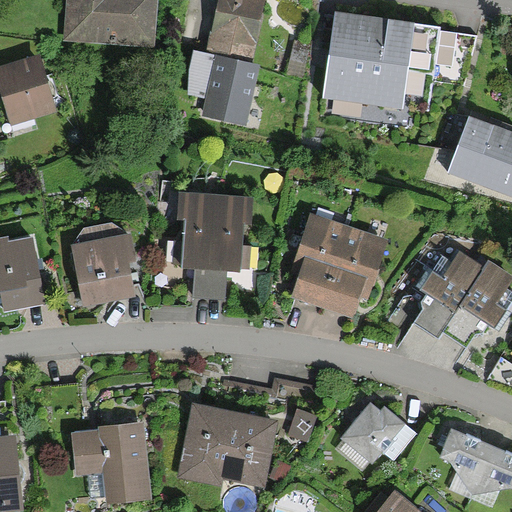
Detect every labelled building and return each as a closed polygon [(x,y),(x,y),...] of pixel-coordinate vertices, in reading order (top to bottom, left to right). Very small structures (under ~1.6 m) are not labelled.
[(64,0),(62,37),(148,43),(151,0),(64,0)] [(249,65),(263,0),(215,0),(203,54),(204,55),(249,65)] [(435,27),(332,11),(324,64),(315,118),(395,131),(398,112),(421,116),(435,27)] [(201,118),(242,127),(256,66),(249,65),(204,55),(203,54),(190,51),(180,95),(205,100),(201,118)] [(9,121),(52,108),(37,57),(0,67),(0,89),(2,95),(9,121)] [(511,131),(509,130),(464,115),(442,179),(511,202),(511,131)] [(226,269),(241,270),(243,228),(249,228),(251,196),(177,192),(175,221),(183,221),(181,267),(193,268),(191,297),(224,298),(226,269)] [(374,273),(385,241),(308,215),(297,248),(288,272),(296,275),(289,294),(351,316),(357,301),(363,303),(374,273)] [(22,304),(41,300),(28,236),(6,240),(5,234),(0,234),(0,308),(22,304)] [(76,302),(127,293),(121,259),(128,258),(124,234),(67,243),(76,302)] [(246,234),(246,258),(261,258),(261,234),(246,234)] [(439,333),(480,267),(456,252),(440,277),(430,270),(417,290),(422,293),(414,305),(421,308),(420,309),(411,324),(435,339),(439,333)] [(492,302),(508,276),(484,261),(480,267),(439,333),(463,349),(473,333),(478,336),(479,336),(486,325),(490,327),(502,308),(492,302)] [(298,434),(312,436),(319,401),(305,398),(298,434)] [(216,476),(259,485),(273,418),(190,400),(174,475),(215,484),(216,476)] [(286,402),(281,431),(297,434),(302,405),(286,402)] [(368,469),(401,427),(378,409),(374,414),(363,405),(340,434),(344,437),(338,445),(368,469)] [(104,500),(147,497),(141,421),(92,425),(92,431),(68,433),(71,474),(102,472),(104,500)] [(499,493),(511,492),(511,455),(449,429),(444,439),(437,458),(456,475),(450,492),(492,508),(499,493)] [(0,505),(19,504),(17,472),(13,430),(0,431),(0,505)] [(415,511),(390,492),(373,511),(415,511)]
